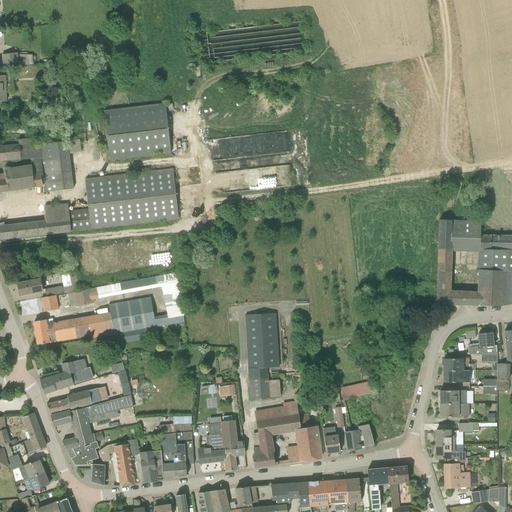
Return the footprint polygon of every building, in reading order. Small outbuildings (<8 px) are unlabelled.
[(233,32),(234,52),(262,49),(260,29),(258,29),(258,34),(250,35),(249,30),(233,32)] [(303,29),(281,29),(282,45),(303,44),(303,29)] [(17,52),(1,54),(3,68),(19,66),(33,64),(32,59),(31,56),(17,57),(17,55),(17,52)] [(65,100),(54,101),(54,109),(66,109),(65,100)] [(166,103),(104,110),(109,160),(171,153),(166,103)] [(21,160),(21,159),(30,158),(31,165),(5,168),(6,173),(8,191),(35,188),(43,186),(41,175),(43,175),(45,192),(74,188),(69,152),(81,150),(80,139),(68,141),(33,145),(32,138),(19,139),(19,144),(2,145),(4,161),(21,160)] [(71,231),(179,219),(173,169),(85,179),(88,208),(69,210),(71,231)] [(0,192),(8,191),(6,173),(0,173),(0,192)] [(0,239),(71,231),(69,210),(68,203),(44,206),(46,220),(0,225),(0,239)] [(511,237),(480,236),(481,221),(440,220),(439,235),(437,304),(488,306),(501,306),(511,304),(511,237)] [(41,279),(17,283),(19,295),(43,291),(41,279)] [(45,297),(62,294),(61,288),(61,286),(44,289),(45,297)] [(41,298),(43,312),(59,309),(56,295),(41,298)] [(34,322),(38,345),(50,342),(50,343),(90,336),(90,338),(114,334),(114,335),(155,327),(154,317),(151,296),(108,304),(110,312),(53,322),(52,318),(34,322)] [(267,368),(279,367),(276,313),(245,315),(248,368),(250,400),(270,398),(270,397),(281,397),(279,380),(278,372),(271,372),(272,380),(269,381),(268,376),(267,368)] [(159,336),(158,327),(148,329),(150,338),(159,336)] [(470,354),(481,354),(497,354),(497,346),(493,346),(492,332),(478,334),(479,343),(467,345),(468,353),(470,354)] [(444,359),(444,370),(469,370),(469,359),(463,359),(463,358),(444,359)] [(63,373),(40,380),(44,394),(73,384),(79,382),(77,372),(77,371),(85,369),(84,368),(86,368),(84,359),(75,361),(61,364),(63,373)] [(113,371),(125,369),(124,362),(112,364),(113,371)] [(497,379),(497,386),(496,390),(509,391),(509,381),(510,381),(510,364),(497,364),(497,379)] [(469,382),(469,370),(444,370),(444,383),(469,382)] [(129,384),(127,378),(120,380),(122,387),(129,384)] [(344,399),(371,393),(369,382),(341,388),(344,399)] [(219,386),(220,397),(236,395),(234,384),(219,386)] [(67,395),(68,398),(47,404),(50,414),(71,409),(92,404),(91,403),(100,401),(97,388),(88,390),(67,395)] [(466,391),(440,391),(440,404),(466,404),(466,391)] [(294,432),(294,430),(301,428),(299,415),(296,401),(283,403),(284,407),(255,411),(256,421),(258,433),(252,433),(255,447),(273,445),(272,436),(294,432)] [(466,404),(440,404),(440,417),(459,417),(459,416),(469,416),(469,404),(466,404)] [(54,426),(71,421),(75,438),(62,441),(67,450),(71,449),(97,441),(95,434),(95,433),(91,434),(87,417),(85,407),(63,412),(50,416),(54,426)] [(335,408),(338,427),(344,427),(341,407),(335,408)] [(28,453),(45,447),(46,447),(33,413),(23,417),(31,438),(24,441),(28,453)] [(308,414),(299,415),(301,428),(294,430),(294,432),(296,445),(286,447),(288,462),(287,462),(288,463),(321,458),(316,426),(310,427),(308,414)] [(496,414),(487,414),(487,422),(496,422),(496,414)] [(3,417),(0,416),(0,441),(1,446),(8,444),(10,443),(9,441),(5,429),(3,417)] [(222,428),(222,433),(223,443),(225,460),(226,471),(236,470),(234,455),(245,453),(243,441),(235,442),(233,426),(233,421),(221,423),(222,428)] [(160,434),(192,431),(191,422),(174,424),(174,423),(159,425),(160,434)] [(488,423),(473,423),(458,423),(458,432),(473,432),(473,431),(479,432),(479,427),(488,427),(488,423)] [(368,424),(361,426),(365,447),(374,444),(368,424)] [(340,435),(336,436),(335,427),(323,428),(326,453),(340,451),(339,443),(341,443),(340,435)] [(358,430),(345,432),(348,451),(361,449),(358,430)] [(161,452),(163,476),(164,478),(187,475),(186,464),(194,463),(193,444),(192,431),(160,434),(161,452)] [(451,431),(436,431),(436,445),(454,445),(454,437),(457,437),(457,431),(451,431)] [(103,439),(101,432),(95,434),(97,441),(103,439)] [(199,463),(225,460),(223,443),(222,433),(209,435),(210,447),(198,449),(199,463)] [(122,486),(134,484),(129,456),(140,454),(140,453),(137,439),(107,445),(99,451),(104,462),(111,461),(109,454),(116,452),(122,486)] [(74,455),(70,457),(71,458),(75,465),(88,465),(87,462),(98,458),(95,449),(99,447),(97,441),(71,449),(74,455)] [(254,455),(252,455),(254,467),(276,465),(273,445),(255,447),(253,448),(254,455)] [(447,458),(447,464),(459,463),(465,463),(465,451),(454,451),(454,445),(436,445),(436,458),(447,458)] [(142,471),(144,483),(158,481),(157,475),(163,474),(163,477),(163,476),(161,452),(153,453),(153,450),(140,453),(140,454),(141,461),(140,462),(141,465),(141,467),(142,471)] [(17,454),(12,456),(8,458),(10,464),(9,465),(10,465),(20,462),(17,454)] [(22,466),(20,462),(10,465),(12,470),(18,468),(20,470),(19,471),(23,480),(44,473),(40,460),(31,463),(31,462),(23,465),(23,466),(22,466)] [(92,463),(91,482),(103,485),(104,464),(92,463)] [(459,467),(459,463),(447,464),(444,464),(446,488),(470,487),(469,472),(463,472),(463,467),(459,467)] [(407,466),(388,468),(389,484),(391,511),(409,511),(409,506),(399,507),(397,483),(409,482),(407,466)] [(389,484),(388,468),(367,470),(368,477),(369,482),(369,485),(370,499),(371,499),(371,510),(381,509),(379,485),(389,484)] [(19,501),(20,501),(32,496),(30,491),(33,490),(34,491),(49,485),(44,473),(23,480),(27,491),(17,494),(19,501)] [(361,502),(359,483),(369,482),(368,477),(359,478),(359,479),(345,480),(348,501),(347,510),(345,510),(344,511),(353,511),(355,503),(361,502)] [(345,480),(332,481),(334,505),(334,511),(345,510),(347,510),(348,501),(345,480)] [(320,511),(319,506),(328,506),(328,505),(334,505),(332,481),(308,483),(309,497),(310,507),(311,511),(320,511)] [(311,511),(310,507),(309,497),(308,483),(289,484),(291,499),(299,499),(299,511),(311,511)] [(289,484),(271,485),(272,501),(277,501),(277,504),(290,504),(291,504),(291,501),(291,499),(289,484)] [(255,486),(249,487),(251,503),(258,502),(255,486)] [(249,487),(235,489),(238,504),(228,506),(229,511),(228,511),(252,511),(252,507),(251,503),(249,487)] [(224,489),(210,491),(214,511),(228,511),(229,511),(228,506),(224,489)] [(485,490),(472,492),(474,504),(487,502),(485,490)] [(213,511),(209,491),(196,493),(199,511),(213,511)] [(20,501),(24,511),(35,506),(37,511),(65,511),(71,510),(67,498),(39,509),(34,495),(32,496),(20,501)] [(187,511),(185,495),(175,496),(177,511),(187,511)]
